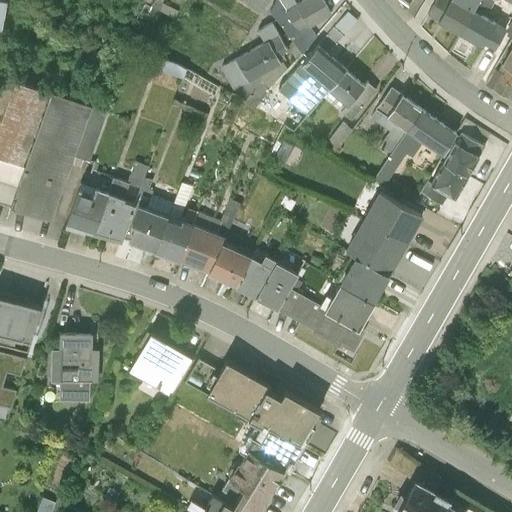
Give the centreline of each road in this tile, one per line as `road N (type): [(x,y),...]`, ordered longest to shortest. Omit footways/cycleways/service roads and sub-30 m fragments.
road 1 (residential): [(380,413),(201,307),(0,248)]
road 2 (secondary): [(380,413),(511,184)]
road 3 (unclassified): [(511,128),(402,41),(368,0)]
road 4 (residential): [(380,413),(511,491)]
